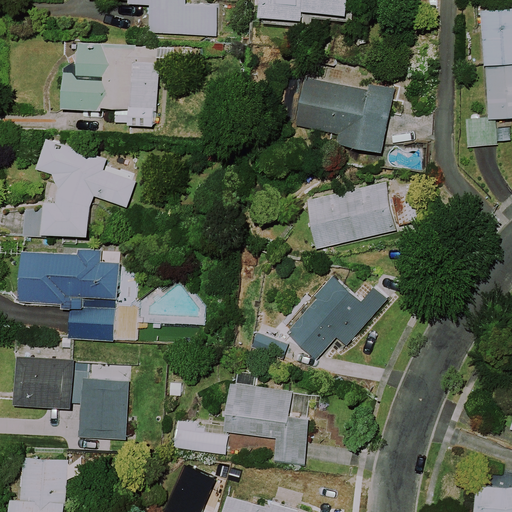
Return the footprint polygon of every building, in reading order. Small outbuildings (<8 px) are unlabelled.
[(185,0),(132,0),(132,4),(151,5),(149,32),(215,36),(216,6),(186,4),(185,0)] [(349,0),(262,0),(261,17),(304,20),(305,11),(349,14),(349,0)] [(511,9),(505,9),(480,11),(483,65),(486,119),(511,117),(511,9)] [(104,110),(104,107),(131,108),(130,124),(156,126),(159,75),(171,76),(173,49),(77,43),(75,79),(61,78),(59,108),(104,110)] [(396,89),(308,73),(298,126),(340,134),(338,143),(384,151),(396,89)] [(488,129),(488,120),(465,120),(466,146),(511,145),(511,128),(488,129)] [(108,153),(43,143),(39,171),(62,175),(58,203),(45,201),(43,212),(25,210),(21,234),(44,238),(45,230),(89,237),(95,198),(130,204),(135,174),(106,169),(108,153)] [(398,230),(386,183),(306,203),(317,249),(398,230)] [(118,298),(121,259),(21,252),(18,302),(85,306),(85,295),(118,298)] [(375,311),(334,278),(289,334),(319,358),(337,336),(348,345),(375,311)] [(115,313),(70,312),(70,339),(115,340),(115,313)] [(202,313),(170,312),(169,324),(202,326),(202,313)] [(74,360),(16,358),(15,405),(72,407),(74,360)] [(129,375),(85,373),(81,437),(125,440),(129,375)] [(290,419),(294,391),(230,383),(227,410),(290,419)] [(290,419),(227,410),(225,426),(178,419),(174,447),(227,454),(230,431),(277,437),(274,461),(304,465),(311,415),(319,416),(322,395),(294,391),(290,419)] [(65,511),(69,460),(25,458),(23,499),(13,498),(12,511),(65,511)] [(476,485),(473,511),(511,511),(511,472),(503,473),(503,481),(500,481),(499,487),(490,487),(476,485)] [(297,511),(298,509),(267,501),(266,504),(226,494),(221,511),(297,511)]
